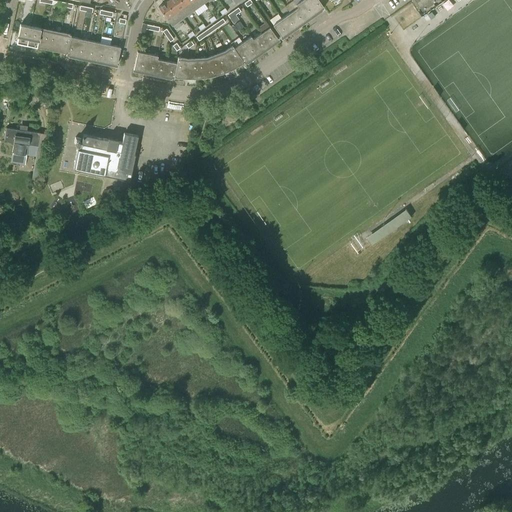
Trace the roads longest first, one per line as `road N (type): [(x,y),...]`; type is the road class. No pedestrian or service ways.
road 1 (residential): [(124,84),(183,96),(233,88),(373,0)]
road 2 (residential): [(0,65),(124,84)]
